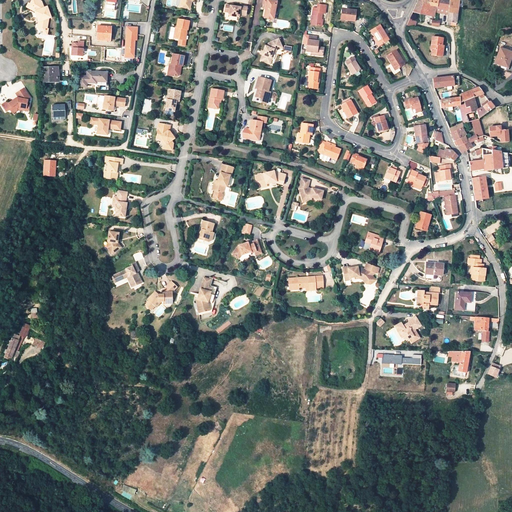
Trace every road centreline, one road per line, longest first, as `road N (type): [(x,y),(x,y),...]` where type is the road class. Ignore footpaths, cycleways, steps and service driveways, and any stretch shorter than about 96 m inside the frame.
road 1 (residential): [(386,89),(358,38),(345,34),(334,40),(324,113),(333,129),(386,150),(398,129)]
road 2 (residential): [(154,0),(126,144),(78,145)]
road 3 (residential): [(176,187),(145,206),(156,261),(170,267),(178,255),(168,209),(173,197)]
road 4 (residential): [(479,384),(498,341),(502,294),(494,263),(469,228)]
road 5 (residential): [(469,228),(460,162),(421,73)]
road 6 (tertiary): [(129,511),(41,456),(0,440)]
road 7 (residential): [(333,241),(280,227),(271,236),(285,258),(307,264),(331,253)]
road 8 (residential): [(411,248),(400,211),(355,199),(344,205),(333,241)]
